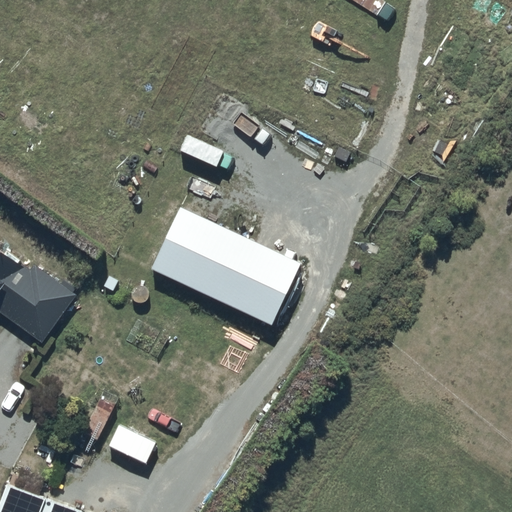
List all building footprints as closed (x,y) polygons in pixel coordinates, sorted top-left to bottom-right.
[(91,70),(76,58),(19,126),(33,138),(91,70)] [(244,132),(205,111),(194,131),(189,128),(180,144),(224,168),(244,132)] [(185,208),(155,272),(277,329),(307,265),(185,208)] [(0,320),(2,317),(43,344),(78,293),(40,268),(36,273),(0,248),(0,320)] [(88,511),(17,485),(6,511),(88,511)]
